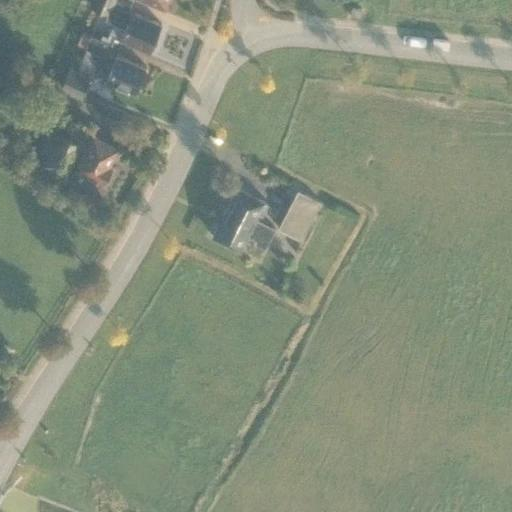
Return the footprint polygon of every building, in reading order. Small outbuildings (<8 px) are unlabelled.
[(114,34),(150,48),(162,21),(129,7),(131,0),(90,0),(90,2),(108,9),(105,16),(119,22),(114,34)] [(115,53),(108,50),(112,42),(81,30),(77,41),(103,52),(98,65),(109,70),(106,77),(137,89),(147,64),(116,51),(115,53)] [(70,66),(60,88),(80,97),(90,75),(70,66)] [(59,128),(56,134),(47,129),(38,145),(47,150),(46,153),(36,148),(29,161),(61,177),(81,140),(87,143),(69,176),(73,181),(80,185),(87,185),(94,173),(104,178),(112,162),(110,161),(119,143),(93,130),(91,133),(74,124),(69,133),(59,128)] [(264,244),(273,226),(256,217),(259,212),(262,214),(269,201),(237,185),(213,234),(240,247),(248,232),(257,236),(255,239),(264,244)] [(320,200),(296,187),(276,225),(300,238),(320,200)]
